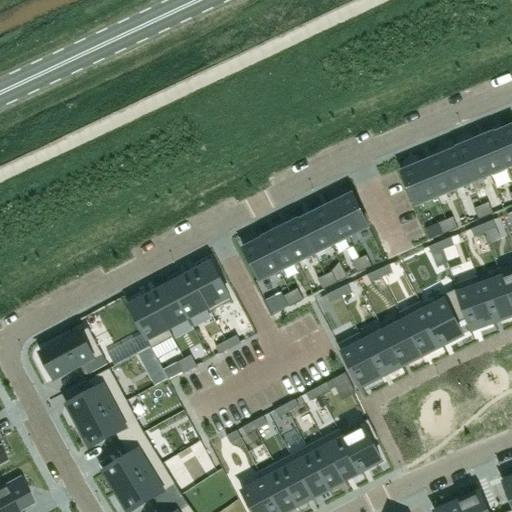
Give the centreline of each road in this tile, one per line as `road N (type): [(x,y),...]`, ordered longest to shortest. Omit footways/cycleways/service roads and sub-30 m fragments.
road 1 (residential): [(0,342),(354,158),(511,94)]
road 2 (primary): [(0,93),(199,0)]
road 3 (residential): [(511,441),(352,511)]
